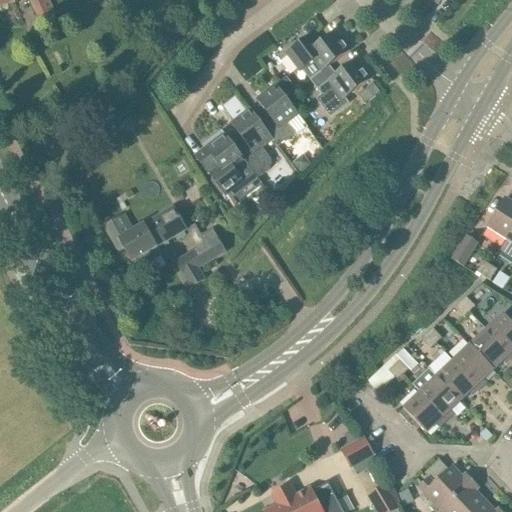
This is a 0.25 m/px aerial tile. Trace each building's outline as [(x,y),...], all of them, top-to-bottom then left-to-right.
[(0,0),(0,7),(16,0),(30,0),(43,29),(59,22),(49,0),(0,0)] [(322,73),(331,67),(351,51),(336,31),(315,47),(308,38),(287,54),(301,72),(303,71),(312,81),(322,73)] [(345,100),(373,79),(358,60),(337,76),(331,67),(322,73),(311,81),(324,97),(320,100),(332,117),(348,104),(345,100)] [(287,79),(277,86),(286,98),(296,91),(287,79)] [(273,141),(279,149),(296,136),(287,125),(299,116),(277,86),(258,101),(274,122),(265,129),(274,140),(273,141)] [(239,153),(248,165),(256,177),(259,181),(268,175),(272,168),(272,163),(261,150),(273,141),(274,140),(265,129),(251,111),(232,125),(248,146),(239,153)] [(248,165),(239,153),(223,132),(204,147),(207,150),(197,158),(227,198),(244,184),(246,185),(248,185),(251,183),(252,182),(255,179),(256,177),(248,165)] [(303,155),(293,163),(301,173),(310,164),(303,155)] [(507,241),(511,233),(511,203),(506,199),(487,228),(507,241)] [(121,217),(104,228),(118,253),(125,250),(132,263),(143,256),(147,263),(162,254),(158,247),(187,231),(188,230),(187,229),(175,208),(145,224),(134,231),(125,215),(121,217)] [(246,223),(238,230),(245,240),(254,233),(246,223)] [(198,249),(176,262),(184,276),(183,277),(190,288),(190,289),(202,283),(206,280),(200,269),(217,260),(226,254),(227,254),(213,229),(202,236),(207,244),(198,249)] [(511,233),(507,241),(501,251),(511,258),(511,233)] [(464,268),(479,244),(467,236),(451,260),(464,268)] [(477,272),(484,277),(491,266),(484,262),(477,272)] [(491,266),(484,277),(490,281),(497,270),(491,266)] [(216,271),(211,277),(216,280),(221,275),(216,271)] [(467,298),(461,303),(470,313),(475,307),(467,298)] [(464,318),(470,313),(461,303),(455,309),(464,318)] [(511,323),(504,315),(487,331),(510,356),(511,353),(511,323)] [(428,335),(437,344),(442,338),(433,329),(428,335)] [(494,371),(510,356),(487,331),(470,347),(494,371)] [(431,349),(437,344),(428,335),(422,340),(431,349)] [(477,387),(494,371),(470,347),(454,362),(477,387)] [(394,366),(403,375),(409,370),(400,361),(394,366)] [(461,403),(477,387),(454,362),(437,378),(461,403)] [(398,381),(403,375),(394,366),(389,371),(398,381)] [(444,418),(461,403),(437,378),(421,394),(444,418)] [(404,410),(400,414),(413,427),(416,423),(427,434),(444,418),(421,394),(404,410)] [(486,429),(480,434),(487,442),(493,436),(486,429)] [(365,437),(341,450),(351,470),(375,456),(365,437)] [(440,511),(473,481),(466,474),(463,477),(453,467),(434,484),(429,478),(418,488),(440,511)] [(475,511),(486,502),(476,492),(480,488),(473,481),(440,511),(475,511)] [(343,511),(329,484),(313,492),(311,488),(295,496),(289,486),(274,494),(279,505),(264,511),(343,511)] [(392,511),(398,509),(386,486),(369,496),(378,511),(392,511)] [(398,495),(404,507),(413,503),(408,491),(398,495)] [(495,511),(486,502),(475,511),(502,511),(499,509),(496,511),(495,511)]
